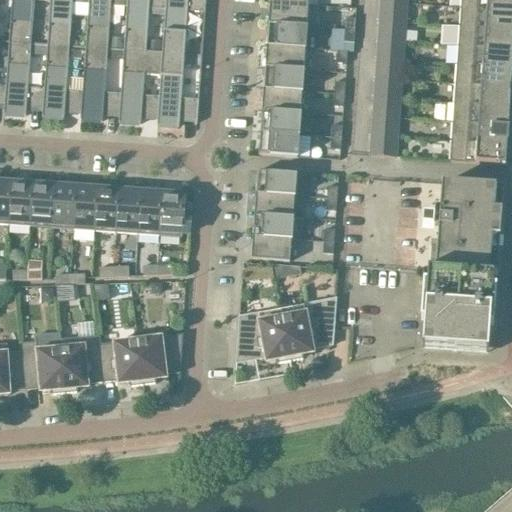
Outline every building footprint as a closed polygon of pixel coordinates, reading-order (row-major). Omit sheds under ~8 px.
[(11,0),(0,0),(0,42),(8,44),(11,0)] [(11,0),(8,44),(46,46),(49,3),(50,3),(49,0),(11,0)] [(49,0),(50,3),(49,3),(46,46),(84,49),(88,5),(88,6),(88,0),(49,0)] [(88,0),(88,6),(88,5),(84,49),(123,52),(126,0),(88,0)] [(161,54),(164,0),(126,0),(123,52),(161,54)] [(201,57),(204,0),(164,0),(161,54),(201,57)] [(511,12),(511,0),(460,0),(460,9),(511,12)] [(405,24),(406,5),(380,3),(379,22),(405,24)] [(306,28),(307,7),(269,4),(267,26),(306,28)] [(511,31),(511,12),(460,9),(458,28),(511,31)] [(354,32),(355,20),(345,19),(344,31),(354,32)] [(403,43),(405,24),(379,22),(377,41),(403,43)] [(304,50),(306,28),(267,26),(266,47),(304,50)] [(511,50),(511,31),(458,28),(457,47),(511,50)] [(353,44),(354,32),(344,31),(343,43),(353,44)] [(402,62),(403,43),(377,41),(376,60),(402,62)] [(43,90),(46,46),(8,44),(5,87),(4,108),(3,108),(3,116),(4,116),(4,115),(24,116),(24,117),(25,117),(25,109),(42,110),(43,90)] [(64,112),(80,113),(82,93),(81,92),(84,49),(46,46),(43,90),(42,110),(41,118),(42,119),(42,118),(62,119),(62,120),(63,120),(64,112)] [(302,72),(304,50),(266,47),(264,69),(302,72)] [(511,70),(511,59),(511,50),(457,47),(456,66),(511,70)] [(120,95),(123,52),(84,49),(81,92),(82,93),(80,113),(79,121),(80,121),(81,120),(100,122),(100,123),(101,123),(102,115),(118,116),(120,95)] [(160,77),(161,54),(123,52),(120,95),(118,116),(118,124),(119,124),(119,123),(139,125),(140,125),(140,117),(156,119),(157,119),(158,98),(159,77),(160,77)] [(346,65),(347,53),(336,52),(335,64),(346,65)] [(196,124),(201,57),(161,54),(160,77),(159,77),(158,98),(157,119),(156,119),(156,127),(157,127),(157,126),(177,127),(177,128),(178,128),(179,120),(195,121),(195,124),(196,124)] [(401,81),(402,62),(376,60),(375,79),(401,81)] [(510,89),(511,70),(456,66),(454,85),(510,89)] [(301,93),(302,72),(264,69),(262,91),(301,93)] [(399,100),(401,81),(375,79),(373,99),(399,100)] [(333,95),(343,96),(344,84),(334,83),(333,95)] [(509,108),(510,89),(454,85),(453,104),(509,108)] [(299,115),(301,93),(262,91),(261,112),(299,115)] [(343,108),(343,96),(333,95),(332,107),(343,108)] [(398,120),(399,100),(373,99),(372,118),(398,120)] [(507,128),(509,108),(453,104),(451,124),(507,128)] [(298,136),(299,115),(261,112),(259,134),(298,136)] [(397,139),(398,120),(372,118),(371,137),(397,139)] [(506,147),(507,128),(451,124),(450,143),(506,147)] [(330,139),(340,139),(341,127),(331,126),(330,139)] [(259,134),(258,156),(296,159),(296,158),(308,159),(310,139),(298,138),(298,136),(259,134)] [(395,159),(397,139),(371,137),(369,157),(395,159)] [(339,151),(340,139),(330,139),(329,151),(339,151)] [(504,167),(506,147),(450,143),(449,162),(448,162),(448,163),(501,167),(504,167)] [(257,172),(255,195),(293,198),(303,198),(305,176),(257,172)] [(0,226),(7,227),(11,184),(0,183),(0,226)] [(29,228),(32,186),(11,184),(7,227),(29,228)] [(496,277),(503,189),(441,184),(438,218),(422,217),(421,228),(438,229),(434,273),(493,277),(496,277)] [(51,230),(54,187),(32,186),(29,228),(51,230)] [(72,231),(75,189),(54,187),(51,230),(72,231)] [(326,200),(336,201),(337,189),(327,188),(326,200)] [(94,233),(97,190),(75,189),(72,231),(94,233)] [(115,234),(118,192),(97,190),(94,233),(115,234)] [(137,236),(140,193),(118,192),(115,234),(137,236)] [(158,237),(161,195),(140,193),(137,236),(158,237)] [(161,195),(158,237),(181,239),(181,234),(188,235),(190,218),(188,217),(188,219),(182,218),(184,196),(161,195)] [(292,219),(293,198),(255,195),(253,216),(292,219)] [(335,213),(336,201),(326,200),(325,212),(335,213)] [(253,216),(252,238),(290,241),(300,242),(302,220),(292,219),(288,219),(257,217),(253,216)] [(323,243),(333,244),(334,232),(323,231),(323,243)] [(289,263),(290,241),(252,238),(250,261),(289,263)] [(332,256),(333,244),(323,243),(322,255),(332,256)] [(156,267),(157,277),(171,277),(171,266),(156,267)] [(142,278),(157,277),(156,267),(142,267),(142,278)] [(286,267),(273,270),(275,280),(284,279),(287,273),(286,267)] [(127,268),(113,269),(113,279),(128,278),(127,268)] [(270,268),(258,270),(259,279),(272,276),(270,268)] [(99,279),(113,279),(113,269),(98,269),(99,279)] [(26,272),(26,282),(41,281),(41,271),(26,272)] [(12,282),(26,282),(26,272),(12,272),(12,282)] [(493,277),(434,273),(427,272),(426,286),(423,286),(420,323),(423,323),(421,350),(487,355),(489,332),(489,328),(492,328),(495,290),(492,290),(493,277)] [(55,287),(69,286),(69,276),(55,277),(55,287)] [(84,286),(84,283),(84,276),(69,276),(69,286),(84,286)] [(161,285),(151,285),(151,295),(158,295),(161,291),(161,285)] [(73,288),(56,289),(57,301),(73,300),(73,288)] [(105,289),(95,289),(95,300),(101,300),(105,295),(105,289)] [(52,290),(41,291),(41,298),(45,303),(52,303),(52,290)] [(332,347),(333,328),(335,300),(280,310),(290,363),(302,361),(301,357),(313,354),(312,351),(332,347)] [(277,365),(290,363),(280,310),(238,318),(235,365),(264,360),(265,364),(277,361),(277,365)] [(136,341),(142,387),(155,385),(154,381),(166,380),(165,376),(178,374),(181,337),(161,339),(161,338),(136,341)] [(87,385),(102,384),(97,338),(58,342),(64,395),(76,394),(76,390),(87,389),(87,385)] [(142,387),(136,341),(112,344),(112,345),(99,347),(98,338),(97,338),(102,384),(117,382),(118,386),(129,384),(130,388),(142,387)] [(51,396),(64,395),(58,342),(58,350),(36,352),(36,344),(20,345),(24,391),(39,389),(39,393),(51,392),(51,396)] [(9,392),(24,391),(20,345),(19,346),(20,354),(6,355),(6,346),(0,346),(0,396),(9,396),(9,392)]
